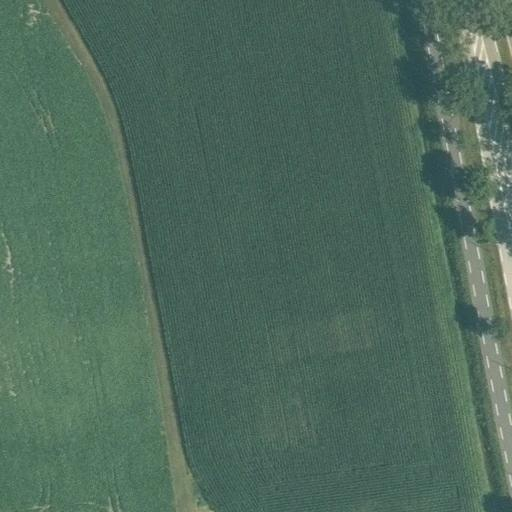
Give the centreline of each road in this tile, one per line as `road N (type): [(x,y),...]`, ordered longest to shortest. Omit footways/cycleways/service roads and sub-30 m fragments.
road 1 (unclassified): [(511,440),(429,0)]
road 2 (primary): [(500,145),(468,0)]
